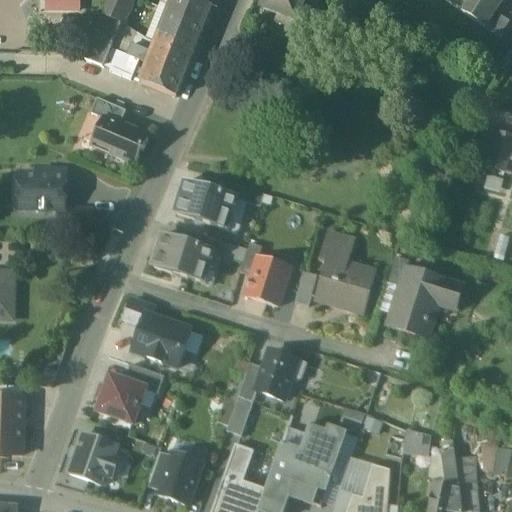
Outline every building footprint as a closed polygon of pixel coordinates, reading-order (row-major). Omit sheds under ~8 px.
[(80,0),(42,0),(42,13),(80,13),(80,0)] [(110,0),(85,62),(103,69),(103,68),(110,50),(131,0),(110,0)] [(163,0),(146,43),(147,43),(156,47),(175,0),(163,0)] [(212,9),(190,0),(175,0),(156,47),(191,61),(212,9)] [(306,0),(267,0),(263,10),(279,17),(290,21),(288,26),(284,36),(297,41),(303,26),(297,24),(306,0)] [(441,0),(454,8),(453,9),(462,15),(463,13),(464,11),(468,6),(458,0),(441,0)] [(471,0),(468,6),(464,11),(486,26),(494,14),(503,1),(502,0),(471,0)] [(509,24),(494,14),(486,26),(484,29),(499,38),(509,24)] [(290,21),(279,17),(277,22),(288,26),(290,21)] [(115,52),(115,53),(117,54),(118,54),(129,58),(133,48),(138,37),(125,28),(115,52)] [(146,43),(138,37),(133,48),(153,56),(156,47),(147,43),(146,43)] [(191,61),(156,47),(149,67),(142,85),(176,99),(191,61)] [(153,56),(133,48),(129,58),(139,63),(149,67),(153,56)] [(110,50),(103,68),(110,71),(117,54),(115,53),(115,52),(110,50)] [(129,58),(118,54),(117,54),(110,71),(110,74),(131,83),(139,63),(129,58)] [(126,113),(98,101),(91,116),(103,121),(103,119),(120,126),(126,113)] [(120,126),(103,119),(103,121),(93,144),(112,152),(110,157),(135,168),(142,154),(143,154),(150,139),(120,126)] [(486,130),(476,166),(488,170),(498,134),(486,130)] [(511,149),(511,137),(498,134),(488,170),(505,174),(511,149)] [(39,177),(24,177),(23,212),(40,213),(40,214),(50,214),(50,213),(58,213),(65,214),(65,211),(66,190),(70,190),(70,178),(66,178),(66,174),(39,173),(39,177)] [(219,195),(184,184),(179,200),(182,203),(177,217),(225,232),(230,217),(234,218),(239,203),(239,201),(219,195)] [(247,192),(222,184),(219,195),(239,201),(239,203),(244,204),(247,192)] [(92,212),(65,211),(65,214),(58,213),(57,235),(92,236),(92,212)] [(225,245),(200,237),(196,249),(216,255),(216,256),(221,257),(225,245)] [(348,243),(328,237),(319,264),(326,266),(327,262),(341,266),(343,260),(342,260),(348,243)] [(196,249),(161,238),(156,253),(159,256),(155,271),(202,286),(207,271),(211,272),(216,256),(216,255),(196,249)] [(250,246),(241,276),(252,279),(258,261),(259,261),(263,250),(250,246)] [(259,261),(258,261),(252,279),(246,299),(278,310),(291,271),(259,261)] [(396,261),(387,288),(400,292),(406,272),(408,273),(410,265),(396,261)] [(341,266),(327,262),(326,266),(314,305),(363,320),(377,277),(341,266)] [(408,273),(406,272),(400,292),(388,330),(425,342),(436,307),(456,313),(463,290),(408,273)] [(318,279),(304,275),(295,305),(309,309),(318,279)] [(0,320),(11,321),(12,278),(0,277),(0,320)] [(155,310),(132,301),(124,324),(141,330),(146,317),(152,319),(155,310)] [(152,319),(146,317),(141,330),(133,355),(178,371),(191,333),(152,319)] [(264,371),(256,394),(257,394),(284,404),(290,387),(301,382),(307,367),(270,354),(264,371)] [(165,379),(131,367),(125,384),(146,391),(145,392),(158,397),(165,379)] [(251,367),(239,400),(253,406),(257,394),(256,394),(264,371),(251,367)] [(57,375),(46,370),(38,390),(51,390),(57,375)] [(125,384),(110,379),(98,414),(133,427),(145,392),(146,391),(125,384)] [(7,401),(0,400),(0,428),(23,430),(24,401),(7,401)] [(253,406),(239,400),(227,434),(241,440),(253,406)] [(361,437),(362,432),(374,433),(375,416),(345,414),(343,436),(361,437)] [(303,455),(281,448),(266,492),(258,511),(285,511),(290,499),(321,510),(347,437),(311,425),(303,446),(306,446),(303,455)] [(23,430),(0,428),(0,461),(10,462),(10,457),(22,458),(23,430)] [(431,439),(406,432),(405,448),(430,451),(431,439)] [(118,449),(83,437),(69,476),(104,488),(107,478),(112,480),(119,461),(114,459),(118,449)] [(258,511),(266,492),(243,484),(254,454),(235,447),(212,511),(258,511)] [(511,452),(505,451),(499,476),(511,478),(511,452)] [(160,456),(148,490),(159,494),(171,460),(160,456)] [(203,467),(172,456),(171,460),(159,494),(158,498),(188,508),(203,467)] [(463,469),(456,470),(460,511),(476,511),(476,490),(473,468),(463,469)] [(364,500),(353,498),(348,511),(387,511),(391,473),(373,469),(364,500)] [(460,511),(456,470),(446,471),(447,490),(454,491),(449,511),(460,511)] [(447,490),(434,487),(429,511),(449,511),(454,491),(447,490)] [(348,511),(353,498),(342,494),(335,511),(348,511)]
